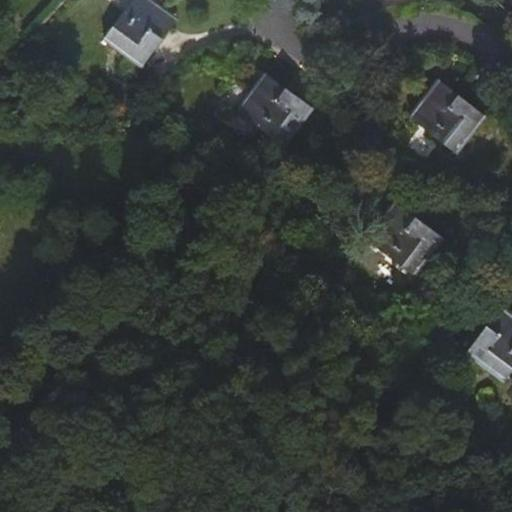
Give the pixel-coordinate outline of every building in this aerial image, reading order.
[(145,67),(179,20),(151,0),(134,0),(106,39),(145,67)] [(350,0),(327,0),(342,11),(350,0)] [(285,147),(313,109),(266,74),(237,113),(285,147)] [(455,155),(483,118),(437,82),(409,119),(455,155)] [(414,277),(442,240),(395,205),(366,242),(414,277)] [(505,382),(511,371),(511,315),(501,307),(466,354),(505,382)]
